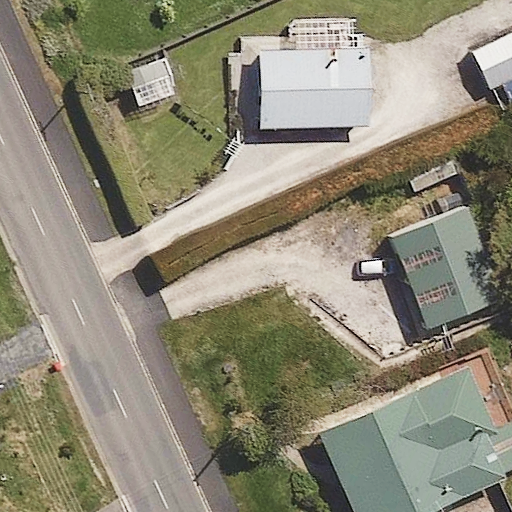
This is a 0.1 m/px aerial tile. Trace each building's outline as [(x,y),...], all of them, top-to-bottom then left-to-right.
[(511,102),(511,28),(468,52),(499,109),(511,102)] [(360,120),(357,42),(248,47),(252,125),(360,120)] [(175,92),(163,56),(121,71),(134,106),(175,92)] [(499,295),(458,203),(382,236),(422,328),(499,295)] [(404,511),(511,464),(511,426),(479,351),(308,427),(345,511),(404,511)]
